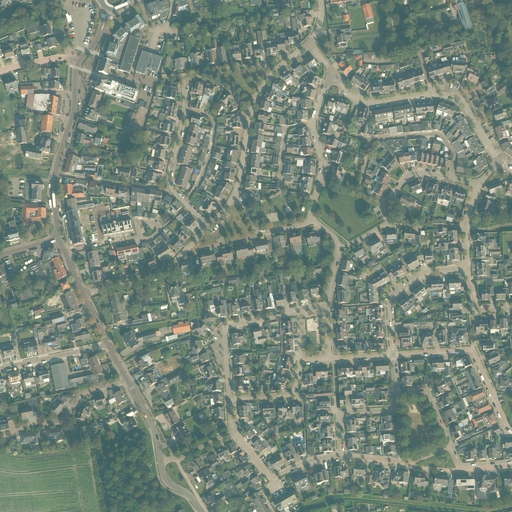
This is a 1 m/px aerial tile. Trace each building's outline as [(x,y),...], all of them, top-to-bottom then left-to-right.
[(19,2),(18,0),(0,0),(0,4),(1,7),(4,5),(6,8),(19,2)] [(177,0),(180,8),(179,8),(178,12),(186,10),(185,6),(188,6),(186,0),(177,0)] [(455,6),(464,31),(472,28),(464,3),(462,3),(461,0),(455,0),(457,5),(455,6)] [(168,12),(167,11),(169,10),(165,1),(159,3),(158,1),(146,6),(150,16),(152,15),(153,17),(151,17),(152,19),(155,18),(159,16),(161,20),(166,18),(168,12)] [(362,7),(366,23),(374,21),(369,4),(362,7)] [(475,9),(477,17),(485,14),(483,7),(475,9)] [(303,22),(304,27),(311,26),(311,22),(313,22),(312,18),(305,19),(305,15),(298,16),(299,22),(303,22)] [(201,22),(199,16),(192,18),(193,24),(201,22)] [(133,61),(138,48),(140,40),(131,38),(132,35),(131,33),(139,28),(140,29),(145,26),(142,22),(140,19),(138,17),(125,25),(126,27),(122,30),(121,28),(113,37),(115,39),(112,44),(110,43),(106,55),(107,55),(106,60),(126,66),(124,72),(129,74),(133,61)] [(48,26),(49,26),(40,28),(39,25),(40,25),(40,24),(26,28),(28,35),(42,31),(43,37),(47,36),(47,37),(48,36),(51,35),(50,29),(49,29),(48,26)] [(295,41),(299,40),(297,27),(293,27),(294,32),(286,33),(287,36),(289,44),(296,43),(295,41)] [(345,40),(345,36),(344,33),(351,32),(350,28),(340,29),(341,33),(342,36),(336,37),(337,45),(341,44),(342,47),(346,47),(346,44),(346,43),(347,42),(347,41),(347,40),(346,40),(345,40)] [(281,43),(277,43),(278,51),(285,50),(285,46),(288,46),(287,38),(281,39),(281,43)] [(48,45),(42,46),(43,50),(56,47),(54,40),(49,41),(47,41),(48,45)] [(19,41),(14,42),(16,49),(20,48),(22,56),(23,56),(26,56),(26,55),(29,54),(29,50),(30,50),(29,47),(28,47),(27,43),(20,45),(19,41)] [(218,42),(216,41),(217,49),(218,58),(219,63),(227,62),(226,57),(225,48),(219,49),(218,42)] [(450,43),(450,46),(452,45),(453,49),(454,49),(453,48),(460,46),(459,41),(450,43)] [(276,55),(275,46),(274,42),(270,43),(266,43),(266,47),(267,52),(267,56),(269,56),(271,55),(271,56),(272,57),(275,56),(276,56),(275,55),(276,55)] [(14,57),(12,51),(16,50),(14,43),(8,45),(9,48),(3,50),(6,59),(14,57)] [(247,45),(242,46),(242,51),(243,54),(243,59),(250,59),(249,52),(253,52),(252,49),(252,44),(247,45)] [(232,54),(233,61),(241,60),(240,51),(236,52),(235,46),(228,47),(229,55),(232,54)] [(254,49),(252,49),(253,52),(253,54),(255,53),(255,58),(262,57),(261,52),(261,47),(254,48),(254,49)] [(157,74),(162,58),(142,52),(135,73),(145,76),(147,70),(157,74)] [(205,54),(206,60),(207,65),(215,64),(214,52),(205,54)] [(190,57),(188,57),(188,58),(188,61),(189,62),(191,62),(191,67),(200,66),(199,61),(203,61),(202,53),(190,55),(190,57)] [(306,58),(303,60),(307,65),(304,67),(307,72),(308,73),(309,71),(313,69),(311,67),(316,64),(313,61),(314,60),(311,56),(310,56),(307,59),(306,58)] [(452,73),(458,73),(459,60),(458,59),(454,58),(452,60),(452,63),(451,64),(450,68),(453,71),(452,73)] [(126,66),(106,60),(103,59),(98,72),(108,75),(110,68),(124,72),(126,66)] [(184,66),(187,66),(186,61),(186,59),(174,61),(176,70),(184,69),(184,66)] [(341,59),(336,63),(342,70),(341,71),(345,76),(349,73),(352,70),(347,65),(347,66),(341,59)] [(459,60),(458,73),(464,73),(464,71),(467,69),(467,65),(465,63),(466,60),(465,59),(458,59),(459,60)] [(443,65),(442,65),(445,75),(451,73),(447,61),(442,63),(443,65)] [(307,72),(304,67),(303,65),(300,67),(296,62),(294,64),(295,66),(291,69),(294,73),(296,75),(300,73),(302,75),(304,73),(305,74),(307,72)] [(442,65),(437,67),(440,75),(445,74),(445,75),(442,65)] [(469,75),(467,80),(476,84),(480,75),(473,72),(475,69),(469,67),(466,73),(469,75)] [(42,69),(43,74),(43,77),(47,77),(47,75),(53,74),(53,79),(60,78),(59,70),(52,70),(52,69),(46,70),(46,69),(42,69)] [(283,73),(283,74),(284,75),(281,77),(284,81),(286,84),(291,80),(297,88),(299,84),(296,79),(293,75),(291,77),(286,71),(283,73)] [(419,82),(416,73),(416,74),(415,71),(410,72),(411,75),(414,83),(419,82)] [(417,73),(416,73),(419,82),(424,80),(422,72),(417,73)] [(405,74),(400,76),(401,77),(404,88),(409,86),(406,77),(405,74)] [(355,85),(359,79),(355,76),(353,79),(350,83),(354,86),(355,87),(355,85)] [(404,88),(401,77),(400,77),(400,76),(399,76),(395,77),(395,78),(399,90),(404,88)] [(4,82),(6,87),(7,91),(8,91),(8,92),(17,89),(17,88),(18,87),(14,77),(10,79),(11,80),(4,82)] [(308,85),(315,87),(318,80),(311,77),(308,85)] [(99,78),(95,90),(104,93),(105,93),(105,94),(119,99),(121,100),(121,98),(135,103),(139,92),(112,83),(112,84),(108,82),(99,78)] [(360,88),(365,81),(360,78),(359,79),(355,85),(360,88)] [(483,90),(487,96),(496,89),(491,84),(490,84),(486,79),(480,85),(484,90),(483,90)] [(278,91),(277,93),(285,98),(287,94),(280,91),(283,86),(284,84),(280,81),(279,83),(275,81),(272,88),(278,91)] [(365,81),(360,88),(364,92),(369,84),(365,81)] [(379,94),(377,81),(373,82),(373,85),(371,85),(369,87),(370,93),(373,93),(373,94),(378,93),(379,94)] [(51,83),(42,83),(42,86),(45,86),(51,85),(50,90),(59,91),(59,83),(51,82),(51,83)] [(191,93),(195,94),(201,96),(204,83),(200,82),(199,84),(196,84),(195,88),(192,87),(191,93)] [(167,99),(170,99),(175,100),(177,92),(174,92),(175,88),(177,89),(179,83),(170,85),(169,87),(165,87),(164,92),(167,92),(166,95),(167,95),(167,99)] [(497,91),(500,95),(510,86),(507,83),(497,91)] [(203,96),(203,98),(207,99),(212,100),(214,94),(212,93),(212,92),(214,87),(210,86),(210,84),(206,84),(205,88),(203,96)] [(302,89),(302,93),(304,94),(303,98),(306,98),(309,99),(314,100),(316,92),(309,91),(310,88),(307,87),(303,86),(303,87),(302,89)] [(21,88),(21,95),(33,95),(33,87),(21,88)] [(263,98),(267,100),(271,102),(272,99),(274,95),(266,91),(263,98)] [(100,99),(101,96),(93,93),(88,107),(97,110),(99,104),(103,105),(105,100),(100,99)] [(233,102),(231,100),(232,99),(227,94),(224,97),(218,103),(223,108),(225,105),(226,106),(227,105),(231,113),(233,112),(237,109),(233,101),(233,102)] [(26,109),(25,113),(42,116),(47,117),(47,114),(48,114),(50,115),(55,115),(60,116),(63,99),(58,99),(50,97),(50,95),(45,95),(42,95),(28,95),(26,109)] [(488,104),(491,112),(501,109),(497,97),(486,100),(487,105),(488,104)] [(326,108),(332,110),(333,109),(335,101),(329,99),(326,108)] [(333,109),(332,110),(331,114),(334,115),(335,111),(340,113),(344,101),(338,99),(335,110),(333,109)] [(167,105),(166,111),(176,113),(178,106),(172,105),(172,101),(166,100),(165,104),(167,105)] [(298,104),(298,109),(301,109),(304,109),(309,110),(309,105),(311,105),(311,102),(306,101),(301,101),(299,101),(299,102),(299,104),(298,104)] [(350,103),(344,101),(340,113),(341,110),(347,112),(350,103)] [(269,105),(269,104),(261,102),(259,110),(267,112),(268,108),(271,109),(272,106),(269,105)] [(435,113),(441,115),(445,105),(439,103),(435,113)] [(446,118),(450,107),(445,105),(441,115),(446,117),(446,118)] [(411,106),(405,107),(406,116),(407,119),(413,118),(412,111),(411,106)] [(452,120),(452,119),(454,113),(457,114),(458,114),(459,110),(456,109),(456,107),(454,106),(453,108),(450,107),(446,118),(452,120)] [(88,107),(84,119),(89,120),(94,122),(99,124),(100,119),(112,123),(115,117),(100,112),(96,110),(97,110),(88,107)] [(401,120),(399,108),(393,109),(395,121),(401,120)] [(362,134),(366,135),(367,128),(370,115),(368,115),(369,111),(361,109),(361,110),(361,112),(360,112),(359,114),(360,114),(359,119),(359,118),(359,119),(364,120),(363,122),(365,123),(362,134)] [(294,120),(294,125),(301,124),(301,121),(307,121),(307,113),(301,112),(302,110),(298,110),(298,112),(299,113),(299,121),(294,120)] [(162,121),(168,123),(169,118),(175,119),(176,113),(166,111),(165,115),(159,114),(158,120),(162,121)] [(493,114),(495,121),(504,118),(502,111),(493,114)] [(258,120),(266,122),(267,119),(270,119),(271,114),(264,112),(263,115),(260,114),(258,120)] [(134,123),(136,115),(130,113),(127,120),(134,123)] [(230,115),(225,117),(226,120),(231,119),(233,119),(233,123),(229,123),(229,127),(232,127),(232,128),(236,128),(241,128),(242,118),(239,118),(239,117),(238,113),(233,114),(230,115)] [(454,127),(455,126),(463,121),(465,120),(464,118),(462,119),(460,116),(458,114),(457,114),(454,113),(452,119),(456,125),(454,127)] [(190,123),(194,124),(198,126),(200,119),(201,119),(202,117),(198,116),(197,118),(192,117),(190,123)] [(25,128),(25,118),(16,119),(17,129),(24,128),(25,128)] [(134,123),(127,120),(124,128),(131,130),(134,123)] [(495,129),(497,135),(505,132),(509,130),(508,125),(511,124),(510,120),(497,125),(498,128),(495,129)] [(77,129),(80,131),(81,129),(84,130),(84,132),(86,133),(87,131),(93,134),(96,127),(85,123),(80,121),(77,129)] [(168,123),(162,121),(161,121),(160,128),(163,129),(162,132),(172,134),(172,131),(173,131),(174,127),(168,126),(168,123)] [(459,130),(466,126),(463,121),(455,126),(454,127),(456,131),(459,130)] [(333,131),(335,125),(325,123),(324,128),(333,131)] [(411,125),(408,125),(409,133),(416,132),(416,127),(411,128),(411,125)] [(191,126),(189,132),(197,134),(199,128),(191,126)] [(459,136),(460,137),(460,136),(469,131),(466,126),(459,130),(462,135),(459,136)] [(333,131),(324,128),(322,134),(331,137),(333,131)] [(226,129),(217,129),(216,133),(225,134),(229,134),(228,146),(228,149),(233,150),(234,147),(238,147),(238,140),(240,140),(240,138),(233,138),(234,130),(229,130),(226,130),(226,129)] [(298,136),(292,136),(292,137),(292,139),(299,139),(305,139),(303,139),(303,137),(309,137),(309,134),(307,134),(307,129),(301,130),(298,130),(298,131),(298,136)] [(460,136),(460,137),(461,138),(463,137),(465,140),(474,135),(473,132),(471,133),(469,131),(460,136)] [(189,132),(187,138),(195,140),(199,142),(201,136),(197,134),(189,132)] [(505,132),(497,135),(499,141),(507,138),(505,132)] [(164,147),(164,148),(165,148),(166,148),(167,148),(167,147),(168,147),(169,147),(169,146),(169,145),(169,144),(169,143),(170,139),(164,138),(164,135),(156,133),(156,137),(161,138),(160,146),(164,146),(163,147),(164,147)] [(78,135),(76,144),(90,147),(91,139),(85,138),(86,137),(83,136),(78,135)] [(28,137),(21,138),(22,148),(29,147),(28,137)] [(21,138),(14,139),(16,150),(22,148),(21,138)] [(195,140),(187,138),(185,144),(193,146),(195,140)] [(467,142),(470,147),(477,143),(474,138),(467,142)] [(14,139),(8,140),(9,151),(16,150),(14,139)] [(329,139),(327,146),(332,148),(336,149),(336,147),(339,147),(341,148),(343,144),(342,144),(338,142),(334,141),(329,139)] [(8,140),(1,142),(3,152),(9,151),(8,140)] [(40,143),(39,147),(40,147),(39,152),(49,154),(49,153),(50,152),(50,150),(50,149),(49,149),(51,142),(42,140),(41,143),(40,143)] [(399,164),(405,163),(403,155),(402,150),(402,147),(401,140),(395,141),(395,143),(399,143),(399,146),(400,150),(393,152),(395,153),(398,156),(399,164)] [(451,145),(454,150),(460,146),(457,141),(456,142),(451,145)] [(393,155),(395,153),(393,152),(392,150),(383,142),(381,144),(389,153),(390,152),(393,155)] [(201,150),(202,151),(207,152),(209,145),(203,143),(201,150)] [(470,147),(468,148),(471,153),(473,152),(480,148),(482,147),(480,144),(479,145),(477,143),(470,147)] [(501,146),(504,153),(511,147),(509,143),(501,146)] [(184,145),(182,151),(191,154),(193,148),(184,145)] [(154,158),(159,159),(164,160),(165,153),(158,151),(159,148),(162,149),(157,148),(152,147),(149,146),(148,150),(151,150),(155,151),(154,158)] [(215,146),(213,153),(218,154),(221,155),(220,154),(221,148),(215,146)] [(454,150),(457,154),(462,152),(463,151),(460,146),(454,150)] [(338,151),(337,152),(358,159),(363,160),(364,157),(358,155),(352,153),(353,153),(348,151),(343,150),(341,149),(338,148),(338,150),(338,151)] [(410,162),(418,161),(419,154),(419,152),(414,152),(413,148),(408,149),(408,151),(410,162)] [(476,157),(485,152),(483,149),(481,150),(480,148),(473,152),(476,157)] [(182,151),(180,158),(189,161),(191,154),(182,151)] [(358,159),(337,152),(333,151),(332,155),(333,155),(331,162),(335,163),(335,164),(339,165),(341,161),(342,161),(344,157),(352,160),(352,163),(356,164),(358,159)] [(69,155),(66,165),(75,167),(75,165),(78,166),(78,163),(80,164),(87,165),(87,163),(89,163),(96,164),(96,163),(98,163),(99,158),(97,157),(86,155),(82,154),(81,159),(79,159),(79,158),(69,155)] [(389,159),(386,162),(393,169),(397,165),(394,161),(391,158),(392,157),(389,154),(386,157),(389,159)] [(478,165),(485,161),(482,156),(472,162),(475,167),(478,165)] [(302,167),(315,169),(315,162),(307,161),(305,161),(306,158),(294,157),(294,161),(300,161),(300,167),(302,167)] [(149,162),(148,165),(150,166),(149,172),(154,173),(154,171),(162,172),(163,165),(158,163),(158,160),(146,158),(146,161),(149,162)] [(189,161),(180,158),(178,164),(187,167),(189,161)] [(377,163),(375,165),(377,168),(378,166),(381,169),(382,167),(385,170),(389,173),(393,169),(386,162),(384,160),(379,165),(377,163)] [(487,166),(484,162),(485,161),(478,165),(475,167),(474,167),(478,174),(482,171),(481,170),(487,166)] [(210,163),(208,168),(214,170),(216,171),(218,166),(215,165),(211,163),(210,163)] [(66,165),(64,173),(73,176),(74,170),(76,170),(79,170),(79,169),(81,169),(81,166),(78,166),(75,165),(75,167),(66,165)] [(284,174),(293,175),(293,166),(285,166),(285,169),(284,169),(284,174)] [(117,170),(116,174),(117,175),(117,176),(129,179),(129,178),(132,179),(132,177),(133,169),(133,167),(130,167),(129,172),(118,170),(117,170)] [(182,167),(180,173),(190,176),(192,170),(182,167)] [(331,179),(339,181),(340,177),(341,177),(343,176),(343,175),(342,174),(341,174),(342,170),(333,168),(331,179)] [(380,178),(387,182),(390,177),(382,173),(378,169),(375,176),(380,178)] [(180,173),(178,179),(188,182),(190,176),(180,173)] [(146,181),(145,186),(151,185),(151,182),(155,183),(156,179),(158,179),(159,176),(154,175),(147,174),(147,177),(145,176),(144,181),(146,181)] [(285,179),(284,182),(292,183),(293,183),(293,178),(293,177),(290,177),(286,176),(287,175),(283,174),(282,177),(285,179)] [(300,185),(303,185),(311,187),(312,180),(307,179),(302,178),(302,181),(300,180),(300,185)] [(380,178),(377,183),(389,189),(387,188),(388,186),(386,185),(387,182),(380,178)] [(177,185),(176,185),(177,186),(183,188),(182,191),(185,192),(186,188),(187,186),(188,182),(178,179),(177,185)] [(43,184),(38,184),(38,182),(34,182),(34,184),(32,183),(31,203),(38,203),(38,202),(41,202),(41,196),(43,196),(41,196),(42,190),(43,190),(43,189),(44,188),(44,186),(43,185),(43,184)] [(219,187),(229,192),(232,187),(223,182),(221,184),(223,185),(221,188),(219,187)] [(412,193),(422,189),(421,188),(420,184),(419,182),(409,186),(411,190),(412,193)] [(376,183),(374,188),(384,193),(386,190),(388,191),(389,189),(377,183),(376,183)] [(495,186),(488,189),(490,193),(490,194),(490,195),(493,196),(494,194),(503,190),(502,188),(500,183),(495,185),(495,186)] [(435,197),(433,202),(437,203),(439,195),(436,194),(438,186),(430,184),(427,195),(435,197)] [(311,187),(303,185),(302,189),(300,188),(299,194),(305,195),(306,192),(310,193),(311,187)] [(64,186),(64,199),(69,198),(77,198),(83,199),(84,199),(84,198),(86,197),(86,192),(83,192),(83,189),(72,189),(72,186),(64,186)] [(107,187),(105,195),(110,195),(110,197),(117,198),(117,197),(118,192),(115,192),(115,188),(107,187)] [(217,192),(225,197),(225,196),(224,196),(227,191),(229,192),(219,187),(216,192),(217,192)] [(118,197),(123,197),(123,200),(129,201),(129,199),(130,194),(127,194),(127,190),(128,188),(126,188),(126,189),(120,188),(118,197)] [(384,193),(374,188),(372,193),(376,195),(374,198),(380,200),(381,197),(382,198),(384,193)] [(441,195),(439,200),(444,201),(451,203),(452,198),(454,191),(450,191),(451,190),(443,188),(441,192),(441,195)] [(254,190),(246,190),(250,197),(247,198),(251,206),(260,201),(258,198),(256,199),(254,195),(256,194),(254,190)] [(451,203),(450,205),(455,206),(457,199),(463,201),(465,193),(456,191),(456,192),(454,191),(452,198),(451,203)] [(225,197),(217,192),(214,198),(222,202),(225,197)] [(162,195),(161,198),(164,200),(163,203),(166,205),(165,207),(168,209),(172,200),(166,197),(164,196),(162,195)] [(203,210),(210,214),(213,208),(215,209),(217,205),(212,203),(214,199),(207,195),(204,201),(207,203),(203,210)] [(399,203),(407,208),(411,203),(414,205),(415,204),(421,207),(423,205),(410,197),(409,200),(403,196),(399,203)] [(67,201),(69,211),(77,210),(76,207),(75,200),(72,200),(67,201)] [(479,213),(488,216),(490,211),(492,204),(483,201),(479,213)] [(171,212),(172,213),(175,217),(178,214),(177,212),(181,208),(176,202),(170,207),(173,210),(171,212)] [(22,217),(22,221),(22,226),(29,227),(29,222),(29,217),(29,213),(35,213),(35,212),(37,212),(37,215),(37,218),(35,218),(34,222),(44,222),(44,219),(45,219),(45,210),(40,209),(41,206),(36,205),(23,205),(22,212),(22,217)] [(79,211),(67,213),(67,214),(68,219),(78,217),(80,217),(79,211)] [(162,218),(160,222),(160,223),(163,227),(168,223),(163,218),(162,218)] [(187,223),(184,226),(187,229),(188,228),(189,229),(192,232),(198,226),(190,219),(187,223)] [(5,238),(6,242),(9,241),(9,242),(19,239),(17,228),(14,221),(8,223),(12,232),(7,234),(8,238),(5,238)] [(179,237),(185,242),(190,236),(186,233),(188,231),(183,226),(179,231),(181,234),(179,237)] [(80,228),(70,229),(71,235),(82,233),(83,233),(82,227),(80,228)] [(448,235),(448,239),(457,238),(456,232),(453,232),(452,228),(438,229),(439,233),(444,233),(444,236),(448,235)] [(415,246),(417,246),(417,247),(421,247),(420,237),(416,237),(414,237),(415,232),(405,231),(404,239),(411,240),(411,241),(411,243),(412,244),(412,245),(414,246),(415,246)] [(386,232),(386,237),(386,240),(394,240),(394,243),(400,243),(399,235),(396,236),(396,232),(386,232)] [(305,234),(306,239),(307,243),(308,243),(308,245),(316,243),(320,242),(319,235),(315,235),(315,233),(312,234),(312,233),(305,234)] [(289,235),(290,239),(291,244),(301,242),(300,238),(299,234),(292,235),(292,234),(289,235)] [(481,235),(473,236),(473,242),(482,241),(485,241),(485,234),(481,234),(481,235)] [(273,239),(275,250),(285,247),(284,242),(283,237),(273,239)] [(83,238),(72,240),(73,246),(86,244),(84,238),(83,238)] [(172,240),(173,242),(170,244),(168,246),(172,251),(174,249),(175,251),(181,245),(178,241),(174,238),(172,240)] [(268,248),(268,244),(267,239),(261,240),(262,242),(255,244),(256,249),(256,252),(266,250),(267,253),(268,254),(273,253),(272,251),(271,247),(268,248)] [(376,253),(375,252),(378,250),(380,253),(386,249),(384,246),(382,247),(378,239),(371,243),(371,242),(366,245),(372,255),(376,253)] [(156,247),(153,242),(148,244),(149,246),(151,250),(156,247)] [(476,248),(476,254),(488,253),(488,248),(493,248),(492,244),(485,244),(479,245),(479,248),(476,248)] [(164,249),(161,251),(166,260),(169,259),(168,257),(171,255),(169,250),(166,245),(163,247),(164,249)] [(137,246),(130,247),(131,255),(132,255),(133,260),(133,261),(137,260),(136,257),(143,256),(142,249),(138,250),(137,246)] [(235,249),(237,254),(237,257),(245,256),(245,257),(253,255),(253,252),(252,247),(247,248),(246,246),(235,249)] [(430,254),(425,254),(425,263),(426,263),(426,264),(432,264),(432,261),(434,261),(433,246),(430,246),(430,254)] [(130,247),(123,249),(124,256),(127,256),(128,260),(133,260),(132,255),(131,255),(130,247)] [(353,259),(357,262),(364,259),(369,256),(367,252),(364,254),(360,247),(352,252),(355,257),(353,259)] [(447,256),(459,256),(459,255),(458,255),(457,250),(454,250),(448,250),(447,247),(440,248),(441,251),(445,251),(446,256),(447,256)] [(42,262),(42,263),(58,256),(54,248),(44,252),(45,253),(44,253),(42,261),(42,262)] [(123,249),(116,250),(117,255),(118,258),(119,261),(125,260),(124,256),(123,249)] [(221,252),(222,254),(216,256),(218,263),(218,268),(224,266),(223,262),(233,260),(232,255),(231,250),(221,252)] [(166,260),(161,251),(158,253),(157,251),(154,253),(160,262),(163,260),(165,261),(166,260)] [(204,252),(199,253),(200,258),(201,263),(202,264),(206,263),(206,265),(213,264),(217,264),(216,259),(215,254),(211,255),(211,253),(205,254),(204,252)] [(88,255),(90,261),(103,259),(102,256),(98,257),(97,253),(88,255)] [(409,258),(415,269),(420,266),(417,261),(420,260),(418,253),(414,256),(409,259),(409,258)] [(480,262),(486,262),(495,261),(493,261),(493,258),(488,258),(488,257),(488,253),(476,254),(476,260),(480,259),(480,262)] [(459,256),(447,256),(447,262),(447,266),(456,266),(456,261),(459,261),(459,256)] [(402,264),(405,269),(405,270),(408,268),(410,271),(415,269),(409,258),(404,261),(401,257),(399,258),(402,264)] [(54,260),(49,262),(54,272),(53,273),(55,280),(57,280),(58,281),(63,279),(67,277),(59,258),(54,260)] [(148,265),(148,266),(151,270),(157,267),(155,262),(153,258),(150,259),(149,258),(146,260),(148,265)] [(346,258),(345,261),(343,261),(341,271),(348,272),(350,265),(352,265),(353,263),(348,259),(346,258)] [(103,259),(90,261),(91,268),(100,267),(99,263),(104,262),(103,259)] [(42,274),(44,272),(48,282),(50,281),(42,263),(42,262),(42,261),(37,263),(38,264),(38,265),(42,274)] [(180,263),(182,273),(196,270),(195,268),(194,263),(191,264),(190,261),(180,263)] [(489,271),(488,265),(495,265),(495,261),(486,262),(486,265),(477,265),(477,271),(485,271),(489,271)] [(398,268),(395,270),(399,276),(404,273),(403,271),(405,269),(402,264),(397,267),(398,268)] [(0,282),(1,282),(3,281),(4,283),(10,280),(9,277),(7,278),(3,270),(1,266),(0,266),(0,282)] [(399,276),(395,270),(392,271),(391,270),(387,273),(390,278),(392,277),(394,279),(399,276)] [(497,279),(497,275),(489,276),(489,271),(485,271),(477,271),(477,277),(489,276),(489,279),(492,279),(497,279)] [(92,274),(94,283),(103,281),(101,272),(92,274)] [(281,275),(276,276),(278,285),(279,291),(281,290),(281,294),(285,294),(283,284),(281,275)] [(386,275),(381,277),(385,284),(390,282),(386,275)] [(337,286),(342,287),(345,288),(347,278),(339,276),(337,286)] [(381,277),(376,280),(380,287),(385,284),(381,277)] [(298,293),(300,302),(302,301),(303,302),(305,301),(306,301),(308,300),(306,293),(309,292),(309,289),(308,284),(307,280),(303,281),(304,287),(301,287),(302,292),(298,293)] [(376,280),(369,284),(376,288),(379,286),(380,287),(376,280)] [(61,288),(57,290),(59,293),(70,288),(67,281),(63,283),(60,285),(61,288)] [(446,294),(446,291),(446,288),(443,288),(442,281),(436,282),(437,293),(443,293),(443,294),(446,294)] [(455,290),(454,282),(454,281),(448,281),(449,291),(446,291),(446,294),(447,299),(450,299),(450,292),(455,292),(455,290)] [(460,281),(454,282),(455,290),(460,290),(460,292),(463,291),(463,285),(460,285),(460,281)] [(431,286),(426,286),(430,294),(437,293),(436,282),(431,282),(431,286)] [(294,295),(298,295),(295,283),(291,284),(292,289),(289,289),(290,294),(287,295),(287,299),(288,304),(290,304),(291,304),(293,304),(294,303),(296,303),(295,298),(294,295)] [(184,304),(185,304),(182,287),(178,288),(178,284),(168,286),(169,294),(170,294),(171,299),(178,298),(179,301),(184,300),(185,304),(184,304)] [(309,289),(310,288),(311,296),(316,295),(316,296),(319,295),(318,289),(321,288),(320,284),(315,285),(313,285),(313,284),(308,284),(309,289)] [(421,286),(416,290),(422,296),(425,300),(430,295),(430,294),(426,286),(423,289),(421,286)] [(343,292),(337,292),(338,304),(343,304),(346,303),(346,295),(346,291),(349,291),(349,287),(348,287),(343,288),(343,292)] [(487,291),(481,292),(481,301),(490,301),(490,296),(493,296),(493,291),(493,287),(492,287),(487,287),(487,291)] [(508,291),(508,289),(502,289),(502,291),(496,292),(496,300),(505,300),(505,296),(508,295),(508,291)] [(251,298),(252,305),(253,310),(254,310),(254,312),(261,311),(260,306),(259,304),(263,303),(261,297),(260,290),(255,291),(257,301),(256,301),(254,298),(251,298)] [(422,296),(416,290),(412,293),(417,300),(422,296)] [(66,299),(62,301),(66,310),(65,310),(67,314),(69,313),(71,317),(73,315),(73,316),(80,313),(77,305),(71,292),(66,294),(64,295),(66,299)] [(109,296),(112,309),(122,306),(120,298),(119,293),(109,296)] [(262,297),(261,297),(263,303),(264,303),(265,310),(272,308),(271,302),(273,301),(272,295),(272,294),(269,294),(270,298),(267,298),(266,296),(262,297)] [(281,294),(272,295),(273,301),(275,301),(276,302),(277,307),(284,306),(283,297),(282,297),(282,296),(281,294)] [(244,300),(240,301),(241,305),(241,309),(242,314),(246,313),(246,314),(250,313),(248,305),(252,305),(251,298),(250,296),(247,296),(246,297),(246,298),(243,299),(244,300)] [(140,299),(141,304),(142,308),(149,307),(147,297),(140,299)] [(413,305),(410,300),(407,297),(403,301),(408,308),(410,309),(413,307),(412,306),(413,305)] [(235,303),(228,305),(230,316),(233,316),(238,315),(237,311),(240,310),(238,303),(237,299),(234,299),(235,303)] [(210,306),(209,306),(210,309),(210,312),(211,312),(212,313),(214,315),(218,318),(219,318),(221,317),(221,318),(226,317),(225,312),(224,311),(227,310),(225,300),(222,301),(223,306),(219,307),(219,308),(216,309),(213,306),(210,306)] [(408,308),(403,301),(398,305),(402,309),(400,311),(403,315),(408,312),(406,309),(408,308)] [(448,307),(449,312),(455,312),(454,309),(461,309),(461,306),(462,306),(462,303),(461,303),(461,302),(449,303),(449,307),(448,307)] [(418,305),(416,303),(413,305),(418,311),(421,309),(418,305)] [(122,306),(112,309),(114,316),(115,315),(117,323),(122,322),(124,322),(128,321),(126,313),(124,313),(122,306)] [(369,315),(369,316),(381,315),(381,309),(378,309),(377,306),(371,306),(371,309),(369,309),(369,315)] [(348,317),(347,308),(337,309),(337,312),(335,312),(336,318),(348,317)] [(201,321),(206,324),(207,323),(209,325),(212,321),(214,322),(216,318),(208,312),(201,321)] [(452,322),(455,321),(462,321),(462,314),(457,315),(457,312),(455,312),(449,312),(449,319),(452,319),(452,322)] [(51,318),(53,325),(65,322),(64,321),(64,318),(63,315),(51,318)] [(141,318),(132,320),(133,325),(142,323),(143,324),(149,323),(147,315),(141,316),(141,318)] [(370,324),(372,324),(379,324),(378,321),(381,321),(381,315),(369,316),(369,317),(370,319),(371,319),(372,322),(368,322),(368,324),(370,324)] [(348,317),(336,318),(336,323),(337,323),(340,323),(340,326),(346,326),(346,323),(348,323),(348,317)] [(71,325),(73,333),(74,333),(81,331),(81,329),(85,328),(85,327),(85,326),(85,324),(84,324),(83,320),(76,321),(77,324),(71,325)] [(280,322),(280,329),(292,329),(291,323),(286,323),(286,320),(280,322)] [(500,330),(499,320),(500,323),(496,324),(495,321),(494,321),(493,320),(492,320),(491,321),(489,321),(490,331),(500,330)] [(499,320),(500,330),(500,331),(510,330),(510,327),(509,320),(506,321),(506,320),(499,320)] [(193,326),(194,327),(192,331),(199,336),(205,326),(202,324),(201,325),(196,321),(193,326)] [(479,324),(475,325),(476,333),(483,332),(488,332),(487,326),(487,321),(479,322),(479,324)] [(172,327),(173,331),(174,334),(190,331),(188,322),(185,323),(186,325),(172,327)] [(379,324),(372,324),(372,330),(371,330),(370,331),(370,333),(374,333),(382,332),(382,326),(379,327),(379,324)] [(336,329),(337,335),(348,335),(347,332),(349,332),(349,329),(350,329),(349,326),(346,326),(340,326),(340,329),(336,329)] [(47,327),(37,329),(39,339),(39,341),(43,340),(41,330),(48,329),(47,327)] [(411,337),(411,331),(409,331),(409,328),(408,328),(403,329),(403,332),(399,332),(399,337),(410,337),(411,337)] [(260,329),(252,330),(253,335),(254,338),(258,337),(259,343),(266,342),(264,335),(261,336),(260,331),(260,329)] [(274,338),(288,338),(288,335),(292,334),(292,329),(280,329),(279,329),(280,335),(279,335),(279,338),(274,338)] [(450,331),(451,337),(451,342),(455,341),(455,343),(466,343),(466,334),(458,334),(458,330),(450,331)] [(127,344),(128,343),(131,349),(137,345),(134,339),(136,338),(131,331),(129,333),(126,335),(122,337),(127,344)] [(89,338),(89,337),(90,336),(89,334),(88,333),(88,332),(74,335),(74,333),(73,333),(69,334),(69,336),(70,342),(73,342),(81,340),(82,342),(87,341),(87,339),(89,338)] [(142,336),(143,341),(156,337),(155,332),(142,336)] [(382,338),(382,332),(374,333),(374,336),(373,336),(373,342),(380,341),(379,338),(382,338)] [(438,332),(438,338),(439,338),(439,344),(447,344),(446,332),(438,332)] [(422,341),(422,345),(426,345),(426,344),(433,343),(433,334),(425,334),(425,333),(422,333),(422,337),(422,341)] [(245,341),(245,339),(244,334),(238,335),(238,334),(231,335),(233,344),(230,344),(230,350),(234,350),(236,345),(240,344),(240,342),(245,341)] [(11,336),(13,344),(12,344),(9,345),(9,348),(3,350),(2,348),(0,348),(0,352),(3,352),(4,358),(15,356),(13,348),(14,347),(18,347),(16,335),(11,336)] [(348,335),(337,335),(337,341),(341,341),(341,344),(347,343),(347,340),(345,340),(345,337),(348,337),(348,335)] [(51,340),(43,341),(44,344),(45,348),(52,347),(52,348),(61,347),(60,342),(59,338),(59,336),(50,337),(51,340)] [(410,337),(399,337),(399,340),(401,340),(401,344),(406,344),(406,347),(412,347),(412,343),(413,343),(413,337),(411,337),(410,337)] [(281,347),(293,346),(292,340),(288,340),(288,338),(274,338),(274,342),(276,342),(277,342),(281,342),(281,347)] [(23,344),(24,348),(25,353),(37,351),(37,346),(35,341),(23,344)] [(202,352),(201,349),(202,348),(200,341),(191,344),(192,348),(191,348),(194,355),(196,354),(202,352)] [(486,341),(486,345),(480,345),(481,347),(483,347),(483,351),(490,350),(494,350),(495,349),(496,349),(496,348),(496,346),(496,344),(495,344),(494,341),(486,341)] [(370,343),(370,346),(370,351),(375,351),(374,349),(383,348),(383,342),(374,343),(370,343)] [(347,350),(346,346),(346,344),(337,345),(338,351),(344,351),(344,353),(349,353),(349,349),(347,350)] [(277,354),(280,355),(288,356),(289,352),(293,352),(293,346),(281,347),(281,352),(280,354),(277,354)] [(503,354),(501,350),(497,350),(488,355),(489,358),(487,359),(489,365),(500,361),(498,357),(500,356),(503,354)] [(148,353),(139,358),(140,362),(137,364),(141,371),(145,369),(152,365),(150,361),(151,360),(148,353)] [(210,361),(207,354),(199,357),(199,359),(201,364),(210,361)] [(235,354),(235,358),(234,358),(235,365),(240,365),(244,364),(243,361),(245,360),(244,354),(240,354),(235,354)] [(279,363),(290,366),(291,360),(287,359),(288,356),(280,355),(277,354),(277,357),(279,357),(278,363),(279,363)] [(455,358),(456,363),(461,363),(461,364),(463,364),(465,369),(471,366),(467,357),(464,359),(464,358),(455,358)] [(84,360),(80,361),(82,368),(87,366),(86,364),(89,362),(92,369),(99,366),(96,358),(89,361),(88,358),(84,360)] [(432,361),(432,370),(444,369),(443,359),(438,360),(438,361),(432,361)] [(497,369),(492,371),(495,378),(495,377),(501,375),(502,375),(499,369),(505,364),(505,365),(508,363),(508,361),(504,362),(501,362),(500,363),(495,365),(497,369)] [(277,370),(277,372),(284,373),(285,371),(289,371),(290,366),(279,363),(278,364),(277,370)] [(375,365),(375,370),(376,376),(380,375),(380,372),(389,372),(388,363),(381,364),(381,365),(375,365)] [(65,364),(50,367),(56,391),(82,386),(80,380),(73,382),(72,380),(68,381),(65,364)] [(204,370),(207,380),(216,377),(213,370),(212,370),(211,367),(207,369),(206,364),(199,366),(201,371),(204,370)] [(404,373),(404,377),(410,376),(409,368),(412,368),(412,364),(409,364),(401,364),(401,373),(404,373)] [(249,372),(249,365),(243,366),(243,369),(235,369),(235,376),(244,376),(244,375),(249,375),(249,372)] [(358,369),(355,369),(356,376),(361,375),(361,377),(364,377),(364,365),(358,366),(358,369)] [(369,365),(364,365),(364,377),(368,377),(367,375),(373,374),(373,368),(370,368),(369,365)] [(88,379),(80,380),(82,386),(99,382),(97,378),(98,378),(98,376),(101,374),(99,366),(92,369),(94,375),(92,376),(87,377),(88,379)] [(149,375),(144,378),(149,387),(157,383),(153,373),(152,373),(151,371),(156,369),(154,366),(146,370),(148,373),(149,375)] [(346,367),(347,375),(347,377),(354,377),(354,376),(356,376),(355,369),(352,369),(352,366),(346,367)] [(347,375),(346,367),(340,367),(340,370),(337,370),(338,377),(341,377),(341,378),(347,378),(347,377),(347,375)] [(464,373),(467,378),(475,374),(473,369),(467,372),(464,373)] [(315,375),(312,375),(313,381),(316,381),(316,379),(322,379),(321,370),(315,371),(315,375)] [(327,370),(321,370),(322,379),(322,380),(325,380),(327,380),(331,380),(330,374),(330,372),(327,372),(327,370)] [(39,377),(36,378),(38,385),(44,383),(43,380),(49,379),(47,371),(38,373),(39,377)] [(176,379),(180,377),(181,380),(185,377),(182,371),(166,380),(169,385),(177,381),(176,379)] [(273,380),(273,381),(275,381),(286,383),(288,377),(284,376),(284,373),(277,372),(276,375),(275,380),(273,380)] [(10,376),(11,379),(6,381),(7,387),(13,386),(12,383),(20,381),(18,374),(10,376)] [(38,385),(36,378),(33,379),(32,374),(23,376),(25,384),(31,383),(31,386),(38,385)] [(467,378),(469,382),(477,379),(475,374),(467,378)] [(313,381),(312,375),(305,375),(305,382),(304,382),(304,386),(313,385),(313,381)] [(501,375),(495,377),(499,386),(500,386),(501,388),(506,387),(506,390),(511,390),(511,389),(511,380),(508,381),(508,379),(504,380),(501,375)] [(412,380),(412,377),(401,378),(402,387),(403,387),(403,388),(405,388),(405,387),(411,387),(410,380),(412,380)] [(174,403),(170,397),(169,398),(166,392),(167,391),(165,387),(169,385),(166,380),(166,378),(160,382),(161,384),(156,387),(163,401),(167,407),(174,403)] [(238,378),(239,381),(236,381),(236,391),(239,391),(249,390),(249,384),(248,384),(248,381),(245,382),(245,378),(238,378)] [(469,382),(471,387),(479,383),(477,379),(469,382)] [(272,380),(272,383),(273,384),(275,384),(275,387),(276,387),(284,389),(285,384),(286,385),(286,383),(275,381),(273,381),(272,380)] [(212,389),(212,392),(221,392),(220,387),(221,387),(221,384),(216,384),(215,381),(205,384),(207,389),(212,389)] [(442,390),(447,388),(444,382),(437,385),(439,388),(433,390),(436,397),(444,394),(442,390)] [(479,383),(471,387),(473,392),(481,388),(479,383)] [(326,391),(322,391),(322,392),(323,393),(323,397),(331,396),(332,396),(332,395),(331,395),(331,394),(331,392),(331,391),(331,388),(328,388),(328,391),(326,391)] [(387,401),(386,393),(384,393),(384,389),(378,389),(375,389),(376,398),(376,402),(387,401)] [(469,396),(472,402),(474,402),(477,408),(475,409),(478,415),(491,409),(487,401),(485,402),(484,399),(486,398),(482,390),(469,396)] [(114,398),(118,405),(126,401),(121,391),(110,397),(110,400),(114,398)] [(443,402),(438,404),(441,409),(448,406),(447,403),(450,401),(447,395),(440,398),(442,401),(443,402)] [(106,405),(106,402),(105,401),(104,396),(94,398),(95,400),(92,401),(89,402),(92,405),(93,405),(94,407),(97,406),(97,408),(102,406),(106,405)] [(214,399),(210,400),(211,406),(214,405),(214,404),(222,403),(222,396),(213,397),(214,399)] [(51,410),(54,412),(57,416),(64,408),(62,406),(65,403),(58,397),(54,401),(56,404),(51,410)] [(29,408),(20,410),(21,415),(22,420),(27,419),(27,418),(33,417),(33,414),(36,413),(36,409),(35,408),(38,407),(36,398),(32,399),(33,404),(30,405),(31,408),(29,408)] [(317,400),(317,405),(317,411),(326,411),(326,407),(330,407),(329,400),(326,400),(326,399),(320,400),(317,400)] [(239,412),(239,413),(251,413),(251,407),(250,407),(250,404),(243,404),(243,407),(239,408),(239,412)] [(292,404),(292,409),(292,414),(294,414),(296,414),(296,416),(297,416),(298,421),(304,421),(303,415),(303,411),(300,411),(299,409),(299,404),(292,404)] [(89,412),(90,408),(83,405),(81,409),(80,409),(76,419),(84,421),(86,416),(89,417),(90,413),(89,412)] [(262,406),(262,411),(263,414),(269,414),(270,415),(274,415),(274,406),(267,407),(267,406),(262,406)] [(284,416),(284,420),(290,420),(290,411),(286,411),(286,406),(278,406),(279,416),(284,416)] [(215,422),(213,422),(216,427),(221,425),(220,419),(223,419),(223,415),(223,409),(214,410),(215,422)] [(120,420),(122,425),(123,424),(127,431),(137,426),(133,418),(132,417),(134,415),(131,410),(125,413),(127,416),(123,418),(120,420)] [(443,414),(446,419),(454,415),(451,410),(443,414)] [(454,415),(446,419),(448,424),(457,420),(455,417),(458,416),(459,417),(466,414),(465,410),(454,415)] [(0,431),(9,430),(8,422),(13,421),(10,411),(5,412),(6,416),(8,415),(8,418),(7,419),(3,420),(3,422),(0,422),(0,431)] [(176,419),(177,419),(173,412),(165,416),(164,417),(167,422),(168,422),(170,427),(178,423),(176,419)] [(320,421),(313,422),(313,426),(322,425),(326,425),(325,422),(329,422),(329,420),(330,420),(330,416),(329,416),(329,415),(326,415),(324,415),(324,412),(319,412),(318,412),(318,416),(320,416),(320,421)] [(244,419),(244,424),(251,421),(252,420),(251,413),(239,413),(239,415),(240,415),(240,419),(244,419)] [(496,423),(492,415),(488,416),(487,414),(483,416),(484,419),(483,419),(487,428),(490,426),(496,423)] [(381,418),(381,425),(393,425),(393,424),(392,417),(383,417),(383,418),(381,418)] [(346,426),(346,428),(355,427),(358,427),(358,421),(362,421),(362,418),(356,418),(356,421),(346,422),(347,426),(346,426)] [(245,425),(241,427),(243,430),(242,431),(245,434),(244,434),(245,436),(252,430),(249,426),(251,424),(253,423),(251,421),(244,424),(245,425)] [(185,433),(183,431),(186,429),(184,427),(185,426),(183,422),(175,426),(177,429),(173,431),(176,438),(175,438),(176,439),(180,438),(181,441),(187,438),(187,437),(190,435),(188,431),(185,433)] [(378,431),(376,431),(377,434),(378,434),(385,434),(384,430),(385,430),(385,431),(394,430),(394,424),(393,424),(393,425),(381,425),(379,425),(379,428),(381,428),(381,430),(380,430),(378,431)] [(322,433),(332,433),(332,432),(331,427),(323,428),(322,425),(313,426),(313,429),(318,428),(319,434),(322,433)] [(88,441),(87,430),(88,429),(88,426),(81,427),(81,430),(79,430),(80,442),(88,441)] [(458,426),(450,430),(453,435),(463,430),(465,429),(463,426),(459,428),(458,426)] [(272,433),(273,435),(279,435),(278,427),(272,427),(269,430),(272,433)] [(492,430),(494,435),(501,432),(498,427),(492,430)] [(262,433),(263,433),(263,431),(261,431),(258,433),(255,428),(252,430),(245,436),(246,437),(247,437),(249,440),(254,436),(256,439),(262,434),(262,433)] [(46,431),(46,436),(47,439),(52,439),(55,439),(55,442),(61,442),(61,441),(64,440),(63,429),(46,431)] [(463,430),(453,435),(455,440),(458,439),(459,442),(472,436),(472,435),(471,433),(468,434),(465,435),(463,430)] [(21,440),(22,444),(32,442),(32,445),(37,445),(38,453),(43,452),(42,444),(40,444),(39,433),(26,434),(26,439),(21,440)] [(318,442),(322,442),(327,442),(327,439),(332,438),(332,434),(332,433),(322,433),(323,439),(318,439),(318,442)] [(256,442),(253,445),(256,448),(255,448),(256,450),(266,442),(264,440),(262,442),(260,439),(261,438),(262,437),(264,436),(262,434),(260,435),(258,437),(256,439),(254,440),(256,442)] [(347,444),(348,445),(360,444),(359,436),(357,436),(354,436),(354,439),(347,439),(348,444),(347,444)] [(382,436),(383,446),(386,446),(391,446),(390,442),(395,442),(395,436),(391,437),(391,436),(382,436)] [(266,442),(256,450),(257,451),(258,451),(260,454),(261,453),(263,455),(269,451),(271,449),(269,446),(266,442)] [(294,450),(291,443),(291,442),(285,444),(286,446),(286,447),(287,450),(283,451),(284,455),(284,454),(287,462),(294,460),(292,455),(291,451),(294,450)] [(226,447),(228,451),(230,455),(237,452),(232,443),(226,447)] [(298,447),(296,444),(292,445),(294,451),(297,450),(300,457),(303,456),(303,457),(305,456),(305,455),(306,455),(303,448),(305,448),(305,445),(300,447),(299,446),(298,447)] [(360,444),(348,445),(348,446),(348,451),(353,451),(353,454),(362,455),(363,450),(360,450),(360,444)] [(491,444),(485,444),(485,452),(489,451),(489,460),(491,459),(491,460),(494,460),(494,459),(496,459),(495,449),(495,446),(491,446),(491,444)] [(396,449),(395,449),(395,447),(391,447),(391,446),(386,446),(383,446),(382,446),(383,454),(387,454),(391,454),(395,455),(395,454),(395,452),(396,449)] [(486,460),(485,452),(482,452),(480,447),(475,447),(475,450),(475,454),(476,454),(479,454),(479,460),(486,460)] [(475,454),(475,450),(472,450),(472,452),(466,453),(466,450),(466,449),(465,449),(464,448),(461,450),(463,456),(465,456),(465,460),(466,460),(466,461),(473,461),(473,457),(476,456),(476,454),(475,454)] [(222,449),(215,452),(218,456),(220,461),(222,464),(225,462),(226,463),(231,460),(229,456),(226,458),(223,452),(222,449)] [(510,449),(503,450),(503,456),(503,460),(503,461),(510,460),(510,459),(511,458),(511,452),(510,452),(510,449)] [(246,461),(242,456),(244,455),(242,452),(239,455),(241,457),(237,461),(241,465),(246,461)] [(280,458),(275,460),(279,468),(281,467),(280,466),(284,464),(282,461),(285,459),(281,453),(278,454),(279,457),(280,458)] [(213,461),(209,464),(213,470),(220,466),(216,460),(217,459),(214,455),(213,456),(211,456),(213,461)] [(194,469),(196,472),(205,466),(200,458),(192,463),(195,468),(194,469)] [(279,468),(275,460),(267,465),(270,469),(272,468),(274,470),(277,468),(277,469),(279,468)] [(243,475),(244,474),(246,478),(248,480),(252,477),(250,475),(253,473),(249,467),(250,467),(249,465),(243,470),(240,467),(234,472),(237,475),(240,472),(243,475)] [(353,476),(364,477),(365,468),(354,466),(353,476)] [(333,468),(334,478),(342,478),(342,477),(348,476),(347,469),(341,469),(341,468),(333,468)] [(213,481),(212,481),(217,478),(215,474),(210,477),(208,474),(210,473),(207,469),(198,474),(201,479),(202,478),(206,485),(213,481)] [(382,488),(388,489),(389,478),(385,477),(384,476),(384,472),(381,471),(381,469),(376,469),(375,473),(374,474),(374,475),(375,476),(374,483),(383,484),(382,488)] [(320,474),(314,475),(316,485),(317,484),(317,485),(321,485),(321,483),(323,483),(323,482),(328,481),(326,471),(321,472),(320,472),(320,473),(320,474)] [(398,483),(399,483),(399,482),(403,482),(403,484),(406,483),(407,484),(408,479),(407,479),(408,473),(406,473),(405,472),(404,472),(403,472),(403,473),(399,473),(393,473),(392,481),(398,482),(398,483)] [(411,480),(410,486),(414,486),(414,484),(421,485),(421,486),(427,487),(428,479),(424,479),(422,479),(422,475),(415,474),(414,480),(411,480)] [(441,486),(447,487),(448,478),(441,477),(441,476),(435,475),(434,485),(441,486)] [(309,485),(305,476),(299,478),(298,476),(292,479),(295,487),(293,488),(295,491),(297,490),(297,491),(309,485)] [(466,490),(474,490),(474,480),(469,480),(469,477),(463,477),(463,476),(456,476),(456,486),(466,486),(466,490)] [(497,491),(497,483),(492,483),(491,477),(486,478),(486,477),(484,477),(483,476),(480,476),(479,477),(477,477),(478,489),(477,489),(477,499),(483,498),(483,492),(484,492),(485,491),(486,490),(486,489),(487,489),(487,488),(492,488),(493,491),(497,491)] [(257,484),(261,482),(260,481),(258,477),(253,480),(250,481),(252,485),(249,487),(252,493),(261,488),(260,486),(259,487),(257,484)] [(209,497),(205,500),(210,507),(216,503),(218,505),(222,502),(230,497),(227,492),(225,490),(221,492),(223,495),(215,500),(212,496),(209,497)] [(290,495),(288,496),(292,504),(297,501),(291,491),(289,492),(290,495)] [(249,498),(252,503),(259,498),(258,496),(260,495),(259,492),(249,498)] [(284,495),(282,497),(288,507),(289,509),(289,510),(294,507),(292,504),(288,496),(285,498),(284,495)] [(281,500),(278,502),(283,509),(284,511),(289,509),(288,507),(282,497),(280,498),(281,500)] [(252,503),(254,507),(264,501),(263,499),(261,501),(259,498),(252,503)] [(254,507),(257,511),(265,507),(263,505),(266,504),(264,501),(254,507)] [(283,509),(278,502),(276,503),(275,501),(272,502),(278,511),(283,509)]
